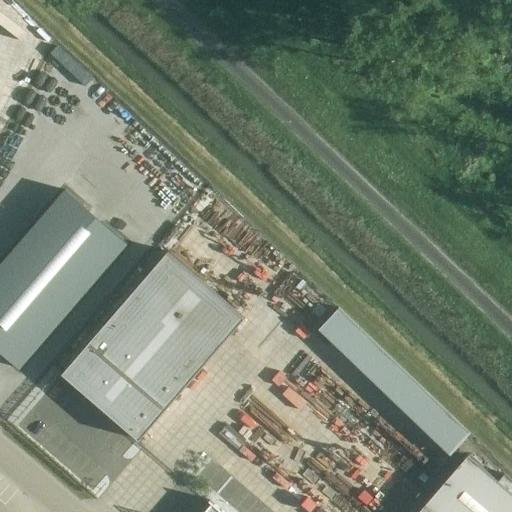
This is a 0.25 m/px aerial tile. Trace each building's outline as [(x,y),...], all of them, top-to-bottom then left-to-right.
[(0,351),(20,368),(128,243),(66,190),(0,265),(0,351)] [(169,252),(63,374),(140,441),(245,319),(169,252)] [(471,435),(338,307),(318,328),(451,456),(471,435)] [(468,455),(419,511),(511,511),(511,479),(505,474),(499,482),(468,455)] [(223,511),(213,503),(204,511),(223,511)]
